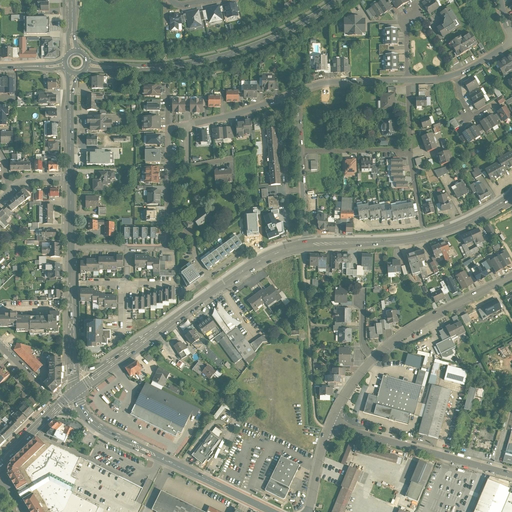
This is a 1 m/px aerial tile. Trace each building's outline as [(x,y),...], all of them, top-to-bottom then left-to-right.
[(384,0),(378,4),(383,14),(390,10),(386,4),(384,0)] [(391,0),(392,2),(397,9),(403,5),(399,0),(391,0)] [(432,0),(432,1),(424,6),(429,14),(437,9),(435,5),(437,4),(433,0),(432,0)] [(234,4),(225,6),(226,12),(228,18),(238,16),(237,13),(236,11),(235,11),(234,4)] [(378,4),(371,8),(372,10),(376,15),(377,17),(383,14),(378,4)] [(219,6),(206,9),(209,19),(209,23),(222,20),(220,12),(219,7),(219,6)] [(459,25),(449,9),(441,14),(440,14),(441,15),(441,14),(443,17),(442,18),(443,18),(445,21),(444,21),(444,24),(444,25),(437,29),(437,30),(438,29),(440,32),(439,33),(440,33),(443,37),(456,29),(455,27),(459,25)] [(188,20),(189,28),(202,25),(201,21),(199,12),(198,10),(186,13),(186,14),(188,20)] [(180,15),(170,15),(171,31),(178,31),(178,24),(181,24),(181,20),(180,19),(180,16),(180,15)] [(364,20),(361,20),(361,17),(348,17),(348,20),(344,20),(345,33),(348,33),(348,35),(362,35),(362,33),(365,33),(364,20)] [(24,18),(24,34),(50,34),(50,18),(24,18)] [(388,29),(385,29),(385,37),(397,37),(397,29),(394,29),(394,28),(389,28),(389,29),(388,29)] [(470,33),(462,39),(460,36),(450,43),(453,47),(452,47),(456,53),(456,52),(459,56),(469,50),(468,49),(473,46),(472,45),(476,42),(470,33)] [(397,37),(385,37),(385,45),(385,46),(388,46),(390,45),(390,46),(394,46),(394,45),(397,45),(397,37)] [(52,47),(52,41),(42,41),(42,46),(42,47),(45,47),(45,56),(45,58),(53,58),(55,56),(54,51),(52,51),(52,47)] [(12,48),(7,48),(7,45),(4,45),(4,48),(4,50),(2,50),(2,56),(3,56),(3,58),(12,58),(12,48)] [(394,54),(390,54),(390,55),(388,55),(385,55),(386,63),(397,63),(397,55),(394,55),(394,54)] [(506,59),(504,60),(496,64),(503,75),(505,74),(506,75),(511,71),(511,54),(506,58),(506,59)] [(327,57),(319,57),(319,59),(319,60),(314,60),(315,61),(313,66),(315,66),(315,72),(324,72),(327,72),(327,64),(327,57)] [(347,60),(333,61),(333,66),(334,73),(347,73),(347,66),(347,60)] [(397,63),(386,63),(386,71),(389,71),(390,71),(390,72),(395,72),(394,71),(397,71),(397,63)] [(267,76),(262,76),(262,86),(262,89),(263,90),(266,90),(266,91),(271,91),(271,90),(274,90),(274,82),(273,81),(273,77),(267,77),(267,76)] [(103,77),(90,77),(90,82),(92,82),(92,89),(103,89),(103,77)] [(472,78),(471,78),(469,79),(469,80),(464,83),(468,90),(474,86),(477,84),(473,78),(472,78)] [(6,79),(3,79),(3,80),(0,79),(0,93),(14,94),(14,80),(6,80),(6,79)] [(56,80),(48,80),(48,82),(48,90),(52,90),(52,88),(56,88),(56,80)] [(474,86),(468,90),(470,93),(477,89),(479,87),(477,84),(474,86)] [(153,87),(151,87),(151,88),(144,88),(144,97),(160,97),(160,87),(153,87)] [(478,92),(471,96),(470,96),(473,102),(482,96),(482,97),(484,96),(480,90),(478,91),(478,92)] [(388,94),(381,95),(381,102),(382,101),(383,109),(394,109),(394,95),(394,94),(388,94)] [(46,96),(40,96),(40,97),(39,98),(39,101),(40,102),(40,103),(42,103),(43,104),(45,104),(46,103),(49,103),(49,101),(47,101),(47,96),(46,96)] [(424,97),(419,97),(419,98),(416,98),(416,107),(417,107),(426,106),(426,107),(426,98),(425,98),(425,96),(424,96),(424,97)] [(482,96),(473,102),(472,103),(475,108),(476,108),(477,108),(483,103),(484,103),(486,102),(482,97),(482,96)] [(502,96),(496,99),(500,105),(505,102),(502,96)] [(8,110),(8,106),(1,106),(1,107),(0,107),(0,125),(6,126),(6,117),(6,115),(9,115),(9,110),(8,110)] [(160,106),(147,106),(147,111),(150,111),(152,111),(151,113),(152,115),(159,115),(159,111),(160,111),(160,106)] [(505,107),(502,109),(500,109),(499,110),(498,111),(497,112),(503,122),(504,121),(506,122),(507,121),(507,119),(511,117),(505,107)] [(492,117),(492,116),(486,119),(492,129),(498,125),(496,122),(492,117)] [(95,117),(87,117),(87,125),(92,125),(92,127),(95,127),(95,121),(97,121),(97,117),(95,117)] [(106,117),(95,117),(97,117),(97,121),(95,121),(95,127),(92,127),(91,127),(90,128),(91,130),(91,131),(106,131),(106,128),(111,128),(111,124),(112,124),(112,121),(106,121),(106,117)] [(432,117),(420,121),(423,128),(431,125),(432,124),(434,124),(432,117)] [(459,126),(454,119),(449,122),(454,129),(459,126)] [(492,129),(486,119),(480,123),(481,124),(484,129),(486,132),(492,129)] [(250,121),(244,121),(244,123),(236,124),(237,138),(244,137),(244,135),(251,135),(251,132),(251,127),(252,126),(251,124),(250,121)] [(395,121),(383,121),(383,125),(382,126),(382,128),(382,130),(383,132),(383,136),(395,135),(395,121)] [(50,124),(48,125),(47,125),(48,137),(57,137),(57,124),(50,124)] [(475,127),(474,127),(468,130),(474,140),(480,136),(478,133),(475,127)] [(230,128),(223,129),(223,140),(231,139),(231,137),(230,128)] [(223,129),(215,129),(215,130),(216,138),(216,140),(223,140),(223,129)] [(276,129),(267,129),(268,148),(278,147),(276,129)] [(468,130),(463,134),(463,135),(467,140),(468,143),(474,140),(468,130)] [(206,132),(197,133),(198,143),(207,142),(206,137),(206,132)] [(13,143),(12,133),(11,133),(1,133),(1,143),(13,143)] [(436,149),(431,134),(422,137),(427,152),(436,149)] [(153,136),(147,136),(147,137),(147,144),(160,144),(160,136),(153,136)] [(97,137),(87,137),(87,145),(97,145),(97,137)] [(54,143),(49,143),(49,152),(58,152),(58,143),(54,143)] [(278,147),(268,148),(270,167),(279,166),(278,147)] [(154,162),(160,162),(160,151),(151,151),(146,151),(145,151),(145,162),(154,162)] [(444,153),(437,155),(441,165),(452,162),(448,152),(448,151),(444,153)] [(96,153),(87,153),(87,165),(114,165),(114,153),(105,153),(105,152),(96,152),(96,153)] [(511,153),(511,152),(498,160),(499,163),(504,171),(507,169),(507,168),(509,167),(510,168),(511,166),(511,165),(511,153)] [(356,173),(356,159),(345,160),(345,161),(346,169),(346,176),(354,176),(354,173),(356,173)] [(372,159),(361,159),(361,169),(371,169),(373,168),(372,165),(372,159)] [(57,162),(48,163),(48,169),(48,171),(57,170),(57,162)] [(499,163),(485,171),(491,181),(495,179),(495,180),(495,179),(497,177),(497,179),(500,177),(500,176),(502,175),(502,176),(503,175),(502,175),(505,173),(504,171),(499,163)] [(279,166),(270,167),(271,186),(280,185),(279,166)] [(445,167),(434,171),(438,178),(448,173),(445,167)] [(477,167),(473,169),(474,172),(472,173),(475,179),(482,174),(481,173),(477,167)] [(158,168),(145,168),(145,169),(145,173),(145,179),(145,183),(158,183),(158,177),(159,177),(159,174),(158,174),(158,168)] [(227,171),(225,171),(225,170),(224,170),(221,170),(221,171),(221,172),(219,172),(216,170),(215,172),(215,184),(232,183),(232,182),(232,176),(231,171),(229,169),(227,171)] [(107,173),(99,173),(99,177),(101,177),(101,185),(102,185),(108,185),(110,185),(110,181),(110,180),(107,180),(107,176),(107,173)] [(99,177),(99,180),(93,180),(93,191),(102,191),(102,185),(101,185),(101,177),(99,177)] [(462,182),(455,186),(456,188),(453,190),(457,199),(468,193),(462,182)] [(474,184),(469,186),(473,194),(476,192),(477,191),(475,188),(476,187),(474,184)] [(476,187),(475,188),(477,191),(476,192),(477,195),(477,194),(481,201),(490,196),(486,189),(485,190),(482,184),(476,187)] [(19,194),(7,204),(12,211),(25,201),(30,197),(24,190),(19,194)] [(152,191),(144,191),(144,196),(149,196),(149,204),(160,204),(160,191),(153,191),(152,191)] [(445,196),(438,197),(439,203),(440,203),(442,211),(449,209),(449,206),(448,203),(447,202),(447,201),(446,201),(445,195),(445,196)] [(99,197),(86,197),(86,206),(99,207),(99,197)] [(277,197),(268,198),(269,208),(273,208),(278,207),(277,197)] [(351,199),(342,199),(341,211),(340,225),(346,225),(347,225),(347,218),(347,217),(348,217),(350,217),(350,216),(353,216),(353,212),(351,212),(351,199)] [(431,202),(426,203),(426,204),(424,205),(426,215),(434,213),(433,208),(432,208),(431,202)] [(413,203),(407,204),(409,218),(415,217),(413,203)] [(52,206),(43,206),(43,215),(52,215),(52,206)] [(362,206),(357,207),(357,209),(358,216),(359,220),(365,219),(362,206)] [(13,214),(7,208),(3,211),(6,214),(9,218),(13,214)] [(203,212),(193,219),(195,223),(199,227),(208,220),(211,224),(215,221),(212,217),(205,208),(201,210),(203,212)] [(151,222),(159,222),(159,216),(157,216),(157,211),(156,211),(147,211),(145,211),(145,217),(145,222),(151,222)] [(5,214),(0,219),(0,221),(2,223),(6,227),(8,225),(5,221),(9,218),(6,214),(6,215),(5,214)] [(283,223),(277,225),(273,215),(273,214),(271,214),(263,217),(269,230),(266,232),(269,240),(279,236),(284,235),(283,223)] [(52,215),(43,215),(43,224),(52,224),(52,215)] [(328,216),(318,215),(317,216),(317,220),(317,221),(318,221),(318,229),(320,231),(327,231),(328,216)] [(259,237),(258,216),(254,216),(246,216),(248,238),(259,237)] [(97,221),(88,221),(89,231),(97,230),(97,225),(97,221)] [(113,223),(105,223),(105,225),(105,236),(113,236),(113,223)] [(490,224),(484,227),(489,235),(494,232),(490,224)] [(478,229),(469,233),(473,242),(482,238),(478,229)] [(56,230),(40,231),(40,241),(46,241),(45,238),(56,237),(56,230)] [(469,233),(461,237),(465,245),(466,245),(473,242),(469,233)] [(236,236),(231,240),(238,249),(240,247),(240,246),(242,245),(238,239),(236,236)] [(235,251),(238,249),(231,240),(226,243),(232,252),(234,250),(235,251)] [(446,242),(439,245),(442,254),(445,252),(447,258),(453,256),(450,248),(448,248),(446,242)] [(230,254),(232,252),(226,243),(221,247),(227,256),(228,257),(231,255),(230,254)] [(439,245),(431,248),(433,252),(431,253),(432,254),(433,253),(434,257),(438,255),(442,254),(439,245)] [(225,257),(227,256),(221,247),(216,250),(223,260),(226,258),(225,257)] [(469,251),(465,253),(467,257),(479,251),(477,247),(469,251)] [(220,262),(223,260),(216,250),(211,254),(217,263),(220,261),(220,262)] [(509,258),(505,250),(500,253),(501,255),(504,254),(507,259),(509,258)] [(423,251),(415,253),(418,263),(421,262),(426,260),(423,251)] [(415,253),(406,256),(411,271),(413,270),(414,274),(420,272),(419,268),(418,263),(415,253)] [(215,264),(217,263),(211,254),(206,258),(212,267),(213,267),(216,265),(215,264)] [(501,255),(497,258),(503,268),(510,264),(507,259),(504,254),(501,255)] [(318,255),(310,255),(310,267),(318,267),(318,255)] [(326,255),(318,255),(318,267),(318,269),(325,269),(326,269),(326,265),(326,263),(326,255)] [(339,255),(334,255),(334,258),(334,259),(333,259),(332,261),(334,261),(334,263),(334,264),(334,269),(338,269),(338,263),(342,263),(342,255),(339,255)] [(346,255),(346,256),(342,255),(342,263),(346,264),(346,269),(350,269),(350,264),(350,262),(352,262),(352,259),(350,259),(350,256),(350,255),(346,255)] [(153,270),(153,260),(153,258),(147,258),(147,256),(135,256),(135,268),(147,268),(147,270),(153,270)] [(171,256),(160,256),(160,260),(159,272),(159,276),(174,276),(174,271),(165,271),(165,262),(171,262),(171,256)] [(117,268),(117,258),(99,258),(99,260),(99,270),(117,270),(117,268)] [(210,268),(212,267),(206,258),(201,261),(208,271),(211,269),(210,268)] [(492,260),(490,262),(493,267),(496,272),(503,268),(497,258),(492,260)] [(99,270),(99,260),(87,260),(87,262),(81,262),(81,274),(87,274),(87,272),(99,272),(99,270)] [(400,261),(392,261),(392,264),(387,264),(388,274),(388,273),(396,273),(400,273),(400,261)] [(187,288),(201,278),(190,263),(178,271),(187,288)] [(477,272),(473,274),(477,280),(480,279),(481,280),(485,277),(484,277),(487,275),(484,268),(481,270),(479,267),(475,270),(477,272)] [(464,272),(456,277),(463,289),(471,285),(468,279),(464,272)] [(477,280),(473,274),(470,276),(470,278),(473,283),(478,281),(477,280)] [(451,281),(450,278),(446,280),(449,286),(451,291),(453,294),(457,292),(455,289),(451,281)] [(269,289),(264,292),(262,290),(258,293),(264,302),(267,305),(275,299),(277,302),(280,300),(281,299),(278,294),(272,286),(269,289)] [(443,288),(431,294),(435,303),(445,298),(443,295),(445,294),(443,288)] [(99,304),(99,294),(99,292),(93,292),(93,290),(81,290),(80,302),(92,302),(92,304),(99,304)] [(60,291),(48,291),(48,294),(52,294),(53,295),(53,299),(60,299),(60,291)] [(290,302),(282,291),(278,294),(281,299),(280,300),(285,306),(290,302)] [(339,292),(335,292),(335,303),(346,303),(347,292),(346,292),(339,292)] [(258,293),(247,301),(254,310),(256,308),(257,308),(257,307),(261,304),(261,305),(264,302),(258,293)] [(99,294),(99,304),(99,306),(104,306),(104,308),(117,308),(117,296),(105,296),(105,294),(99,294)] [(484,307),(488,316),(501,309),(496,300),(483,306),(484,307)] [(488,317),(488,316),(484,307),(478,310),(483,320),(488,317)] [(223,308),(212,316),(212,315),(212,316),(223,331),(226,335),(236,327),(223,308)] [(342,310),(337,310),(337,316),(335,316),(335,317),(337,317),(337,323),(341,323),(351,323),(351,309),(346,309),(345,309),(344,309),(342,309),(342,310)] [(391,310),(387,311),(387,317),(387,321),(387,322),(388,322),(388,324),(390,324),(398,323),(396,311),(391,311),(391,310)] [(30,317),(17,317),(17,314),(15,314),(15,311),(11,311),(11,315),(6,315),(6,317),(0,317),(0,327),(17,327),(17,332),(30,332),(30,318),(30,317)] [(50,318),(30,318),(30,332),(30,335),(49,335),(49,338),(59,338),(59,328),(60,328),(60,312),(50,312),(50,318)] [(467,314),(461,317),(465,325),(471,322),(467,314)] [(457,316),(452,318),(454,324),(460,321),(457,316)] [(210,318),(198,327),(204,336),(206,335),(216,327),(210,318)] [(103,321),(94,321),(87,321),(85,323),(85,351),(87,352),(98,352),(99,351),(99,344),(102,344),(102,345),(108,345),(108,341),(111,341),(111,331),(103,331),(103,321)] [(453,326),(451,327),(450,326),(446,328),(451,338),(457,335),(457,336),(465,332),(462,327),(461,328),(459,324),(461,324),(460,321),(454,324),(455,326),(454,327),(453,326)] [(372,328),(370,328),(370,332),(369,332),(370,339),(378,338),(378,335),(382,334),(381,329),(381,324),(380,324),(374,325),(376,325),(376,327),(372,328)] [(193,325),(190,328),(189,327),(188,328),(188,329),(183,333),(185,336),(188,340),(190,343),(192,345),(199,340),(202,338),(193,325)] [(335,326),(333,326),(333,331),(339,331),(339,339),(341,339),(341,342),(342,343),(345,343),(346,342),(350,342),(350,335),(351,335),(351,330),(341,330),(341,326),(335,326)] [(216,327),(206,335),(210,341),(214,338),(221,333),(216,327)] [(236,327),(226,335),(226,336),(238,352),(240,355),(251,347),(250,345),(236,327)] [(446,328),(439,332),(441,336),(440,336),(442,342),(436,345),(440,354),(446,352),(455,347),(451,338),(446,328)] [(221,333),(214,338),(217,343),(219,342),(226,336),(226,335),(223,331),(221,333)] [(238,352),(226,336),(219,342),(231,358),(234,355),(238,352)] [(263,336),(254,342),(258,348),(262,342),(267,342),(263,336)] [(199,340),(192,345),(198,350),(204,344),(199,340)] [(180,342),(174,346),(179,354),(183,351),(187,349),(184,345),(183,346),(180,342)] [(258,348),(254,342),(250,345),(251,347),(255,352),(258,348)] [(30,357),(16,344),(14,350),(35,372),(35,371),(40,367),(40,366),(30,357)] [(225,364),(204,344),(198,350),(220,369),(225,364)] [(251,347),(240,355),(243,358),(244,360),(255,352),(251,347)] [(350,349),(339,349),(339,350),(339,363),(344,363),(348,363),(348,360),(350,360),(350,349)] [(422,364),(427,365),(430,354),(419,351),(418,354),(425,356),(422,364)] [(238,352),(234,355),(238,361),(243,358),(240,355),(238,352)] [(255,352),(244,360),(248,365),(257,355),(255,352)] [(408,354),(405,365),(419,369),(422,358),(408,354)] [(61,365),(61,359),(50,359),(50,379),(61,379),(61,373),(62,373),(62,365),(61,365)] [(176,365),(182,369),(185,364),(180,360),(176,365)] [(142,369),(137,362),(131,365),(136,373),(139,371),(142,369)] [(199,363),(193,371),(200,376),(202,373),(206,369),(199,363)] [(136,373),(131,365),(126,369),(131,377),(133,375),(134,376),(137,374),(136,373)] [(206,369),(202,373),(210,379),(216,372),(208,366),(206,369)] [(468,371),(448,366),(444,380),(464,385),(468,371)] [(5,370),(2,368),(0,370),(0,384),(9,375),(7,372),(5,370)] [(170,374),(159,368),(152,381),(163,387),(170,374)] [(419,370),(415,384),(422,386),(426,372),(419,370)] [(23,379),(18,373),(13,378),(18,383),(20,381),(23,379)] [(415,384),(383,376),(377,398),(369,395),(364,412),(408,424),(410,416),(411,416),(411,415),(414,416),(422,386),(415,384)] [(61,379),(50,379),(44,384),(53,393),(54,393),(57,390),(57,389),(61,385),(61,384),(62,384),(62,380),(61,380),(61,379)] [(157,389),(152,387),(152,386),(151,386),(146,384),(146,383),(145,384),(146,384),(143,388),(143,389),(135,405),(135,406),(139,408),(141,409),(139,413),(145,416),(146,417),(148,418),(151,419),(151,420),(151,419),(157,422),(162,425),(163,425),(165,421),(170,423),(170,424),(170,423),(176,426),(177,427),(183,429),(183,430),(183,429),(186,424),(189,418),(191,412),(196,415),(197,415),(199,410),(193,407),(194,407),(193,407),(188,404),(187,404),(182,401),(181,401),(176,398),(175,398),(170,395),(169,395),(164,393),(164,392),(163,392),(158,390),(158,389),(157,389)] [(24,390),(18,384),(14,388),(19,393),(21,394),(24,390)] [(451,391),(431,385),(418,434),(438,439),(451,391)] [(485,388),(477,386),(476,390),(473,403),(480,405),(485,388)] [(476,390),(469,388),(464,409),(471,411),(473,403),(476,390)] [(30,396),(27,394),(26,395),(22,393),(21,394),(20,395),(20,397),(25,400),(27,401),(33,407),(37,403),(35,401),(36,400),(31,395),(30,396)] [(21,406),(16,401),(12,404),(18,409),(21,406)] [(25,403),(24,403),(21,406),(18,409),(20,411),(28,419),(34,413),(25,403)] [(20,411),(15,415),(12,412),(9,414),(21,426),(28,419),(20,411)] [(9,414),(8,414),(9,414),(3,420),(1,417),(0,418),(14,433),(21,426),(9,414)] [(0,418),(0,435),(5,441),(14,433),(0,418)] [(57,422),(56,423),(54,420),(49,426),(52,429),(67,437),(70,438),(73,433),(74,433),(75,430),(57,422)] [(215,428),(212,432),(218,437),(222,432),(220,431),(215,428)] [(67,437),(52,429),(47,434),(64,443),(67,437)] [(212,432),(210,435),(209,435),(207,437),(208,437),(203,443),(202,443),(201,445),(201,446),(200,445),(191,456),(203,465),(206,460),(208,462),(211,458),(209,457),(213,452),(211,451),(220,439),(218,437),(212,432)] [(37,437),(10,463),(12,464),(9,466),(8,470),(9,474),(8,475),(19,493),(20,492),(19,490),(27,484),(19,471),(45,446),(37,438),(37,437)] [(27,484),(19,490),(20,492),(19,493),(18,493),(19,496),(21,499),(22,498),(23,497),(25,499),(33,494),(43,511),(63,511),(64,511),(66,507),(73,493),(71,492),(77,480),(70,477),(80,459),(50,444),(49,444),(37,438),(45,446),(19,471),(27,484)] [(389,454),(357,445),(355,453),(387,461),(389,454)] [(398,456),(389,454),(387,461),(396,464),(398,456)] [(300,466),(281,457),(265,490),(270,492),(283,499),(284,499),(288,489),(288,488),(300,466)] [(138,511),(156,476),(151,473),(143,489),(91,463),(80,458),(80,459),(83,460),(90,464),(137,487),(133,494),(127,506),(124,505),(123,507),(119,511),(75,511),(72,510),(71,510),(70,511),(64,511),(63,511),(138,511)] [(83,460),(80,459),(70,477),(77,480),(71,492),(73,493),(66,507),(71,510),(72,510),(75,511),(119,511),(123,507),(124,505),(127,506),(133,494),(137,487),(90,464),(83,460)] [(432,466),(420,461),(413,477),(426,482),(432,466)] [(349,467),(341,487),(341,486),(341,487),(350,491),(353,492),(353,491),(361,472),(349,467)] [(509,486),(510,483),(492,476),(490,479),(509,486)] [(413,477),(405,497),(417,502),(426,482),(413,477)] [(511,489),(488,480),(474,511),(511,511),(511,494),(510,493),(511,489)] [(341,489),(332,511),(341,511),(350,491),(342,487),(341,489)] [(239,511),(236,510),(234,511),(203,511),(161,491),(152,510),(156,511),(239,511)] [(43,511),(33,494),(25,499),(23,497),(22,498),(30,511),(43,511)]
